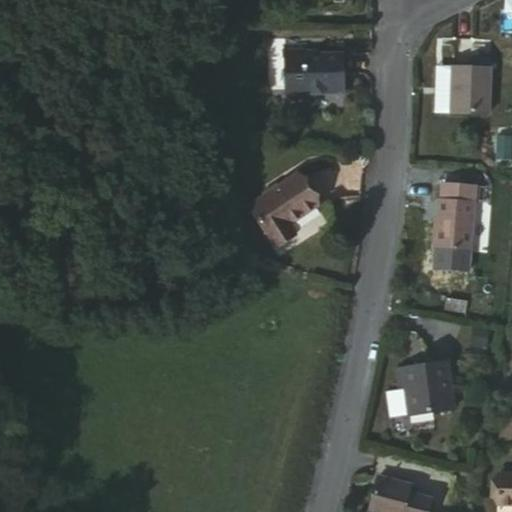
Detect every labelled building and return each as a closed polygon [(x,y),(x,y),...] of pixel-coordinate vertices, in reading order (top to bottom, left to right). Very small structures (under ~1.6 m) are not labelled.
[(290,95),(348,95),(348,56),(311,56),(310,45),(289,45),(290,95)] [(496,123),(497,76),(459,74),(457,122),(496,123)] [(325,218),(302,184),(251,217),(281,260),(303,246),(297,237),(325,218)] [(451,208),(477,210),(479,193),(452,191),(451,208)] [(482,210),(477,210),(451,208),(446,208),(442,258),(479,261),(482,210)] [(456,365),(406,373),(410,391),(415,422),(464,414),(456,365)] [(410,391),(406,373),(401,375),(403,392),(410,391)] [(503,511),(511,511),(511,485),(505,485),(503,511)] [(438,511),(439,510),(419,504),(421,496),(385,487),(377,511),(438,511)]
